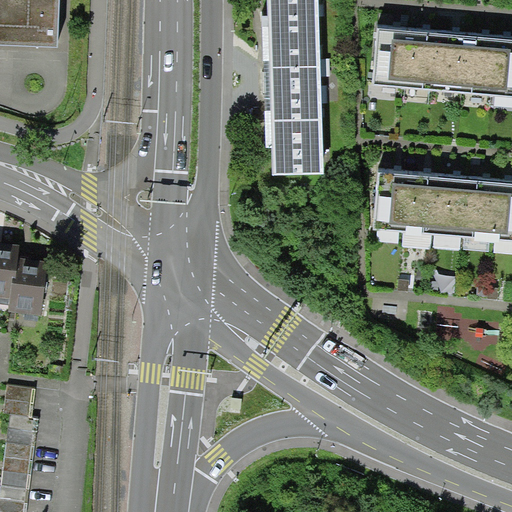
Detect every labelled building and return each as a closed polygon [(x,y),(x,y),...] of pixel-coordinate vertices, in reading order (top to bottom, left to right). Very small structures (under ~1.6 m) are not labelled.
[(0,0),(0,38),(59,41),(60,0),(0,0)] [(264,56),(272,56),(274,106),(265,106),(267,143),(275,143),(276,168),(321,167),(315,0),(270,0),(271,18),(263,19),(264,56)] [(408,27),(378,25),(374,81),(403,84),(408,27)] [(438,30),(408,27),(403,84),(433,86),(438,30)] [(468,32),(438,30),(433,86),(463,89),(468,32)] [(497,35),(468,32),(463,89),(493,91),(497,35)] [(511,36),(497,35),(493,91),(511,92),(511,36)] [(408,170),(379,168),(374,224),(404,226),(408,170)] [(438,173),(408,170),(404,226),(433,229),(438,173)] [(468,175),(438,173),(433,229),(463,231),(468,175)] [(498,178),(468,175),(463,231),(493,234),(498,178)] [(511,178),(498,178),(493,234),(511,235),(511,178)] [(0,298),(11,300),(16,258),(18,246),(0,243),(0,298)] [(25,314),(39,316),(45,261),(16,258),(11,300),(11,303),(26,305),(25,314)] [(32,400),(34,386),(6,382),(4,397),(32,400)] [(30,415),(32,400),(4,397),(2,411),(9,412),(30,415)] [(35,430),(37,415),(30,415),(9,412),(7,426),(35,430)] [(34,444),(35,430),(7,426),(6,441),(34,444)] [(32,458),(34,444),(6,441),(4,455),(32,458)] [(30,473),(32,458),(4,455),(2,469),(30,473)] [(28,487),(30,473),(2,469),(0,484),(28,487)] [(0,498),(27,501),(28,487),(0,484),(0,485),(0,498)] [(0,511),(25,511),(27,501),(0,498),(0,511)]
